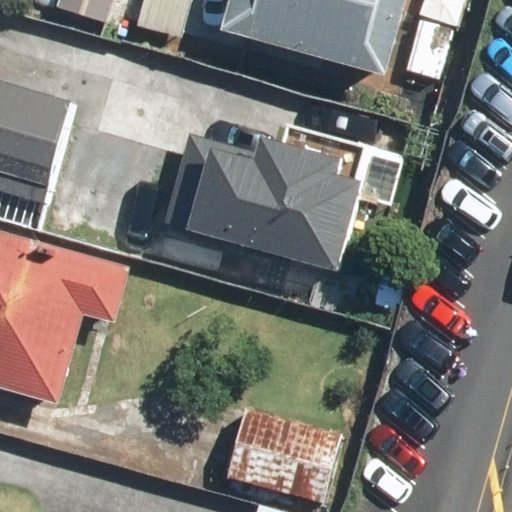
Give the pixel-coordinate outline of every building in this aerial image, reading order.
[(115,0),(58,0),(55,14),(107,28),(115,0)] [(145,0),(137,29),(184,42),(195,0),(145,0)] [(222,0),(216,25),(212,41),(383,88),(407,0),(222,0)] [(443,85),(458,29),(417,18),(402,75),(443,85)] [(0,225),(34,235),(65,117),(0,99),(0,225)] [(334,171),(280,156),(250,147),(248,155),(189,138),(163,232),(181,237),(181,240),(329,281),(355,190),(331,183),(334,171)] [(128,274),(0,239),(0,392),(52,407),(75,322),(112,332),(128,274)] [(342,434),(246,407),(225,481),(320,509),(342,434)]
